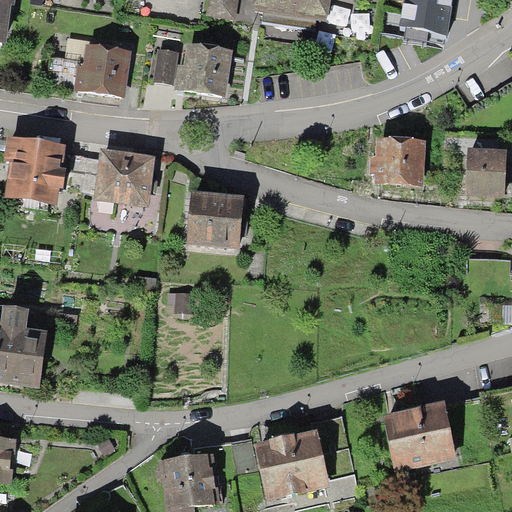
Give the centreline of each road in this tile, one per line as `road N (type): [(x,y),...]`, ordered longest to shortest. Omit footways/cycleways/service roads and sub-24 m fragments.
road 1 (residential): [(175,133),(361,112),(432,84),(511,37)]
road 2 (residential): [(175,133),(228,168),(327,199),(511,227)]
road 3 (residential): [(511,341),(268,410),(184,422)]
road 4 (residential): [(184,422),(0,405)]
road 5 (residential): [(0,113),(175,133)]
road 6 (residential): [(57,511),(184,422)]
